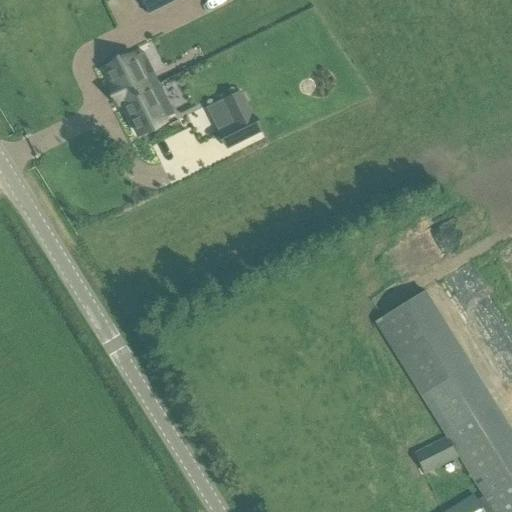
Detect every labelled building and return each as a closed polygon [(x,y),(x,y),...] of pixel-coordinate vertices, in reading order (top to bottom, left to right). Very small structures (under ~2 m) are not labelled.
[(150,5),(129,15),(144,45),(165,34),(150,5)] [(257,97),(328,55),(311,26),(240,68),(257,97)] [(136,63),(109,76),(116,91),(114,92),(123,111),(125,109),(152,96),(151,95),(162,90),(156,78),(146,83),(136,63)] [(152,96),(125,109),(141,140),(167,127),(167,126),(177,121),(171,109),(161,114),(152,96)] [(217,118),(187,133),(198,154),(228,140),(217,118)] [(511,262),(498,269),(511,300),(511,262)] [(507,409),(511,405),(511,361),(467,275),(444,288),(507,409)] [(511,511),(511,431),(427,293),(377,324),(447,438),(415,454),(426,474),(459,458),(492,511),(511,511)] [(485,511),(475,495),(446,511),(485,511)]
